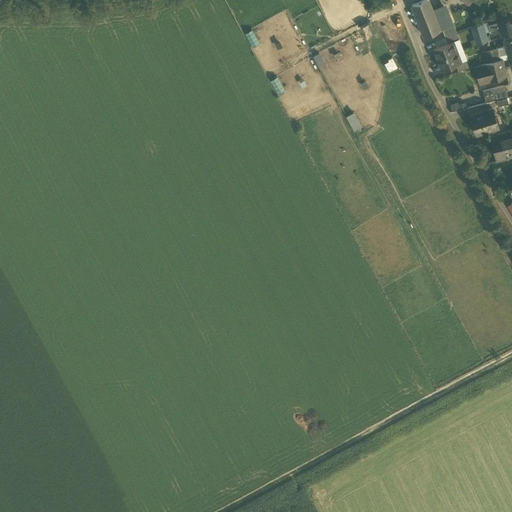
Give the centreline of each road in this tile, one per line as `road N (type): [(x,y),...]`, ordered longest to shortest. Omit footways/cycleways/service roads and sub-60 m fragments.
road 1 (track): [(511,353),(221,511)]
road 2 (residential): [(511,222),(429,79),(398,0)]
road 3 (track): [(0,10),(136,0)]
